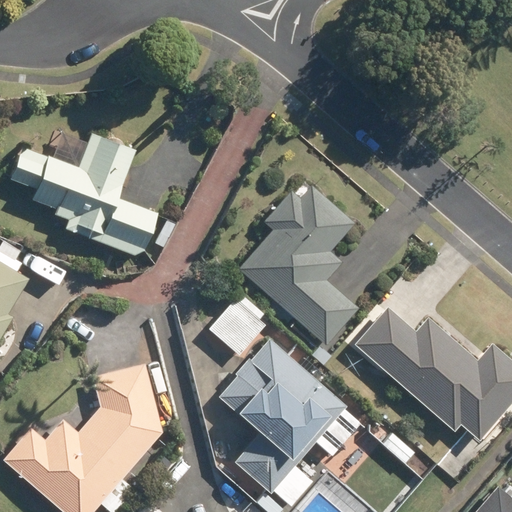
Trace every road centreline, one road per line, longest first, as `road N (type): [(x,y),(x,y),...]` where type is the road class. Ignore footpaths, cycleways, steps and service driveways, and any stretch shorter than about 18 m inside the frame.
road 1 (unknown): [(256,70),(161,285),(203,511)]
road 2 (residential): [(511,251),(298,63)]
